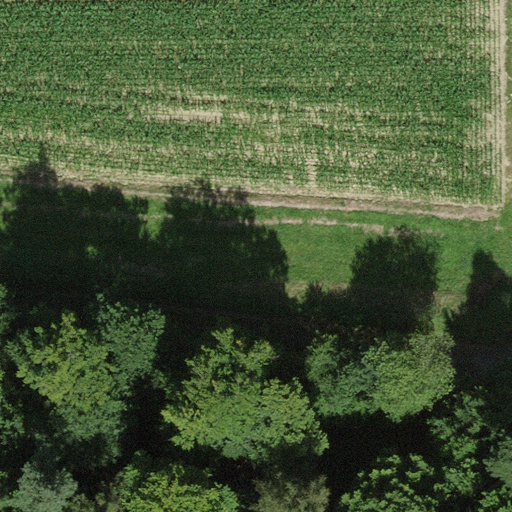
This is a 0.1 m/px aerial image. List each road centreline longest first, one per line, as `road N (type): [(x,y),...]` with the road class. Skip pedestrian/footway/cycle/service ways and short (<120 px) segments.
road 1 (track): [(0,287),(511,328)]
road 2 (track): [(511,360),(320,511)]
